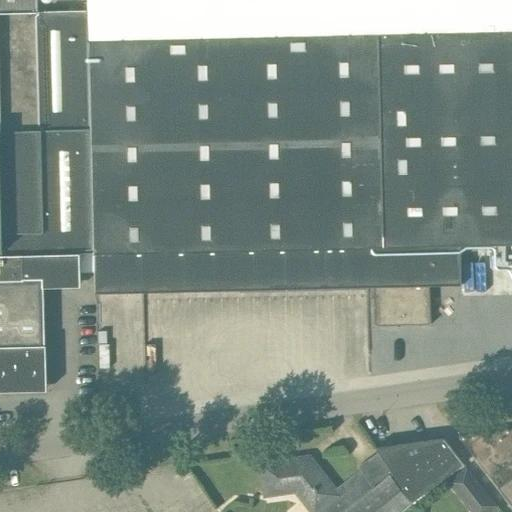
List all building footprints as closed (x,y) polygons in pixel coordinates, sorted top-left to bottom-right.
[(0,0),(0,253),(96,251),(91,39),(90,11),(38,12),(38,0),(0,0)] [(511,0),(89,0),(91,39),(511,28),(511,0)] [(511,28),(91,39),(96,251),(96,253),(96,271),(97,293),(375,287),(376,325),(431,324),(431,285),(462,284),(461,245),(511,243),(511,28)] [(46,344),(45,287),(81,286),(81,272),(81,253),(0,255),(0,391),(48,390),(47,345),(46,345),(46,344)] [(96,253),(81,253),(81,272),(96,271),(96,253)] [(511,428),(459,436),(511,504),(511,428)] [(377,446),(413,502),(464,463),(443,437),(377,446)] [(341,511),(393,472),(379,452),(359,466),(361,469),(336,489),(340,495),(318,511),(341,511)] [(303,461),(303,458),(261,464),(266,495),(296,491),(312,511),(318,511),(340,495),(336,489),(314,462),(312,464),(303,461)] [(488,511),(497,506),(467,467),(448,481),(471,511),(488,511)] [(402,511),(414,503),(393,472),(341,511),(402,511)]
